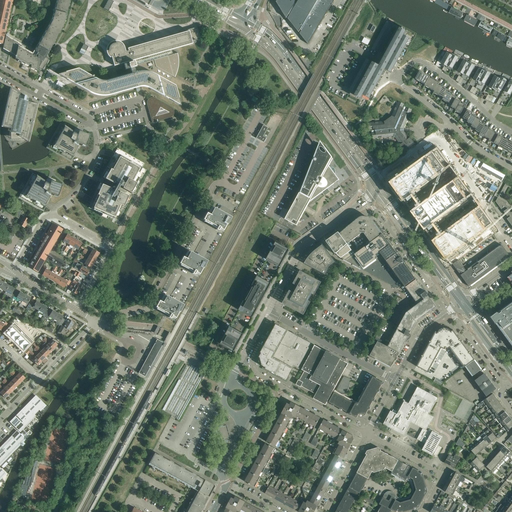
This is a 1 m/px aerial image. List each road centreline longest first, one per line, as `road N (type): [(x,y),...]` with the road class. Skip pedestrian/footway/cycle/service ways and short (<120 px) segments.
road 1 (secondary): [(383,187),(275,40),(244,20)]
road 2 (secondary): [(240,27),(278,58),(377,191)]
road 3 (unclassified): [(95,321),(151,303),(212,187),(223,182)]
road 4 (residential): [(273,315),(251,358),(255,371),(366,432)]
road 5 (tertiary): [(273,315),(267,311),(302,246),(377,191)]
road 6 (residential): [(511,133),(422,61),(399,77)]
road 7 (secondary): [(377,191),(460,303)]
road 8 (secondary): [(465,299),(383,187)]
road 9 (residential): [(77,310),(111,248),(51,216)]
road 10 (tertiary): [(394,381),(273,315)]
road 11 (residential): [(423,511),(440,476),(366,432)]
